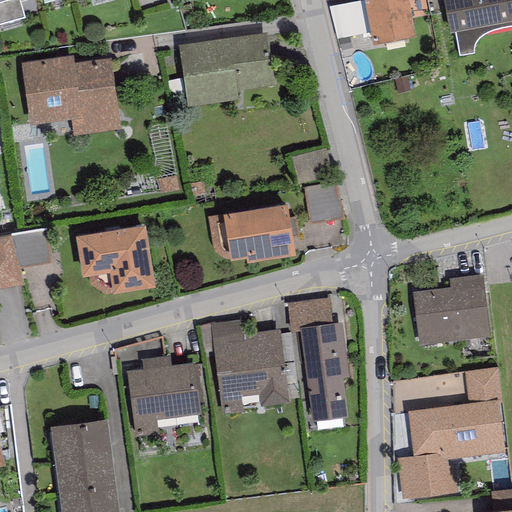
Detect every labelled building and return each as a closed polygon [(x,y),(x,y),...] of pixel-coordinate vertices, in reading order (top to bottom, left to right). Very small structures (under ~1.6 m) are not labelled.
[(0,0),(0,27),(24,21),(19,1),(23,0),(89,0),(90,2),(98,0),(0,0)] [(406,0),(381,0),(364,4),(373,50),(415,41),(406,0)] [(511,0),(443,0),(449,26),(454,26),(511,15),(511,0)] [(511,22),(511,15),(454,26),(459,52),(473,49),(473,45),(474,41),(475,37),(479,34),(482,31),(488,28),(495,25),(500,24),(507,23),(511,22)] [(266,36),(178,48),(186,109),(238,102),(236,92),(274,87),(266,36)] [(73,58),(21,65),(29,128),(71,122),(73,137),(120,131),(110,61),(74,66),(73,58)] [(345,181),(311,183),(313,219),(347,217),(345,181)] [(287,209),(222,220),(229,261),(230,265),(245,263),(246,268),(295,260),(287,209)] [(229,261),(222,220),(222,216),(207,219),(212,249),(213,252),(217,257),(221,260),(225,261),(229,261)] [(145,229),(75,241),(82,281),(88,280),(109,277),(112,295),(112,298),(155,291),(145,229)] [(0,291),(24,288),(12,238),(0,238),(0,291)] [(484,271),(449,275),(450,284),(412,289),(419,343),(456,338),(464,334),(491,331),(484,271)] [(109,277),(88,280),(89,285),(104,295),(112,295),(109,277)] [(329,295),(289,300),(292,328),(300,327),(310,417),(348,413),(343,373),(348,373),(342,317),(331,318),(329,295)] [(242,317),(209,321),(219,406),(289,398),(280,326),(243,330),(242,317)] [(143,367),(128,368),(135,432),(158,430),(157,416),(202,411),(196,358),(172,360),(171,353),(142,356),(143,367)] [(468,398),(501,393),(497,364),(464,369),(468,398)] [(501,393),(468,398),(408,406),(414,451),(397,454),(402,496),(458,489),(453,454),(508,447),(501,393)] [(50,421),(56,459),(113,452),(108,413),(50,421)] [(56,459),(59,491),(116,484),(113,452),(56,459)] [(119,511),(116,484),(59,491),(61,511),(119,511)] [(511,511),(511,500),(493,503),(490,503),(488,505),(485,507),(483,510),(483,511),(511,511)]
